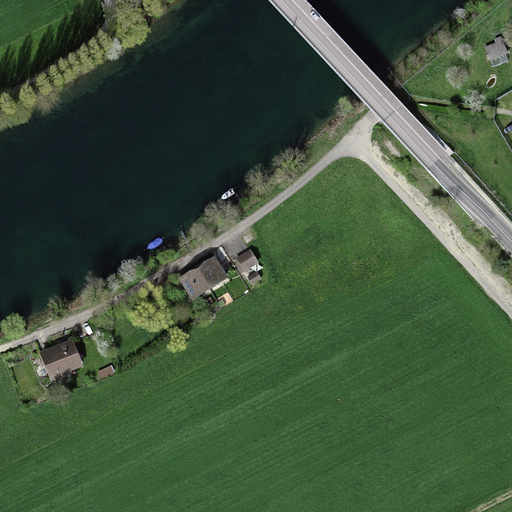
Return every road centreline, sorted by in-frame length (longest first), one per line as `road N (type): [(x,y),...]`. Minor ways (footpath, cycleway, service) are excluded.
road 1 (secondary): [(281,0),(511,241)]
road 2 (track): [(107,30),(0,98)]
